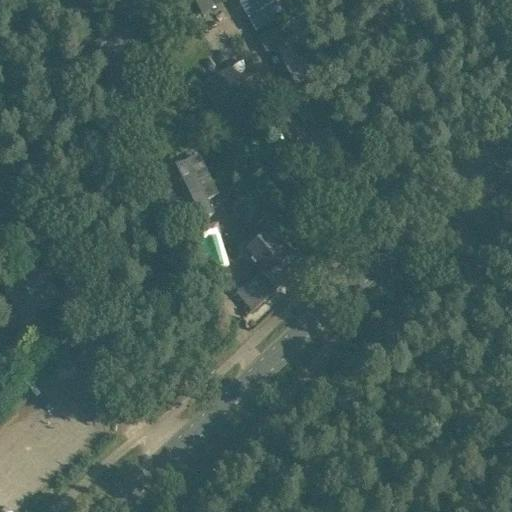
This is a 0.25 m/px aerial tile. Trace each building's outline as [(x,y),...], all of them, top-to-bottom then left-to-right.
[(256,33),(286,18),(276,0),(243,0),(241,1),(256,33)] [(296,88),(314,79),(294,41),(296,41),(287,24),(258,39),(267,56),(277,51),(296,88)] [(135,36),(130,27),(101,42),(91,48),(97,60),(114,92),(124,86),(115,69),(140,57),(131,38),(135,36)] [(244,61),(202,86),(224,122),(250,107),(252,111),(268,101),(244,61)] [(181,232),(216,215),(197,177),(194,179),(186,164),(173,170),(170,165),(152,173),(181,232)] [(259,270),(258,271),(277,292),(303,268),(285,247),(272,233),(246,255),(259,270)] [(20,321),(62,296),(45,268),(3,291),(20,321)] [(267,300),(274,294),(258,276),(251,282),(267,300)] [(259,307),(267,300),(251,282),(243,289),(259,307)] [(243,289),(236,295),(252,313),(259,307),(243,289)] [(70,309),(54,311),(56,325),(72,323),(70,309)]
